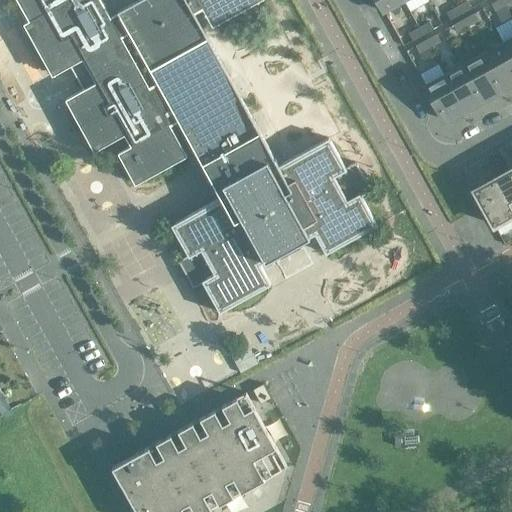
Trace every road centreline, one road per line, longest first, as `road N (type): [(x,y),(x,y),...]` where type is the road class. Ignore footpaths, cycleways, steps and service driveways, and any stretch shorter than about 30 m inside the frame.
road 1 (residential): [(0,232),(85,386),(108,392),(132,369),(0,137)]
road 2 (residential): [(345,0),(430,150),(455,155),(511,124)]
